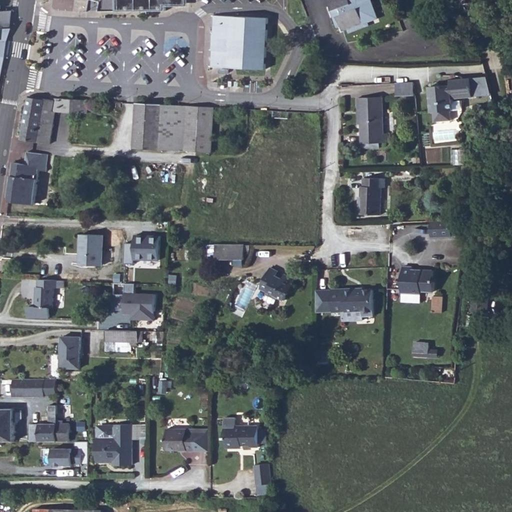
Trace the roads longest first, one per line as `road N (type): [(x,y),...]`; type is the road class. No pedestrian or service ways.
road 1 (residential): [(12,84),(333,103),(328,234),(335,243),(374,243)]
road 2 (residential): [(0,484),(199,489)]
